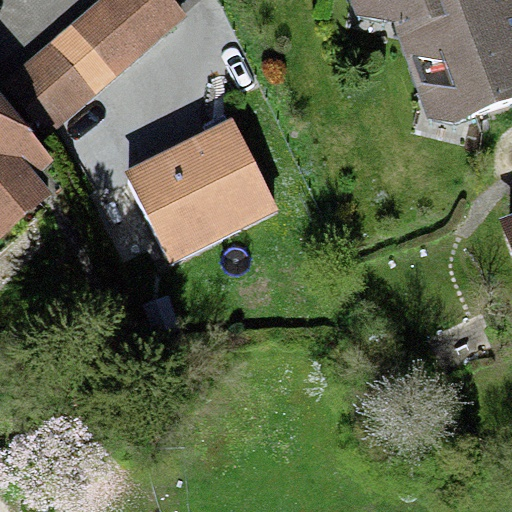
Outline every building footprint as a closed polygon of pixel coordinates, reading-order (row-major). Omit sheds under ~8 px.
[(165,0),(111,0),(75,32),(112,75),(180,17),(165,0)] [(467,120),(511,103),(511,0),(383,0),(389,1),(423,95),(461,104),(467,120)] [(8,90),(45,133),(90,94),(53,51),(8,90)] [(0,196),(33,168),(0,129),(0,196)] [(231,134),(130,185),(164,253),(230,220),(234,229),(270,211),(231,134)]
